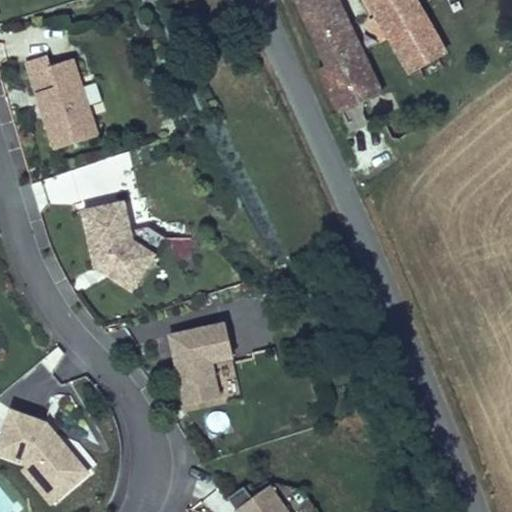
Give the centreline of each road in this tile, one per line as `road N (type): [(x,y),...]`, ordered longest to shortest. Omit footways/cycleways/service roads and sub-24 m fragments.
road 1 (tertiary): [(255,0),(477,511)]
road 2 (residential): [(0,176),(44,293),(141,422),(149,477),(138,511)]
